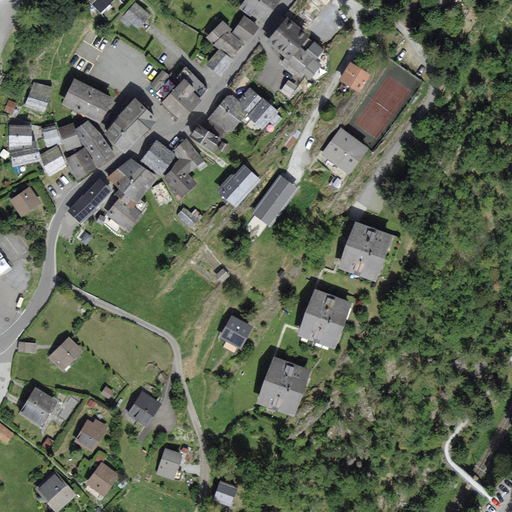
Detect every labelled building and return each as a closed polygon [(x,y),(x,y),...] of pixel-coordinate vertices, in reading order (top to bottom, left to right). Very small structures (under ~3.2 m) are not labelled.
[(111,0),(91,0),(102,10),(111,0)] [(247,0),(241,9),(249,15),(250,16),(252,13),(261,20),(276,0),(247,0)] [(330,0),(329,0),(313,0),(298,18),(309,25),(330,0)] [(149,14),(136,4),(122,21),(128,26),(132,21),(138,26),(149,14)] [(258,27),(246,17),(234,32),(246,42),(258,27)] [(298,29),(288,20),(270,41),(289,57),(290,58),(286,62),(308,81),(322,64),(315,59),(323,50),(298,29)] [(210,38),(230,55),(241,43),(229,33),(231,30),(223,23),(210,38)] [(230,58),(220,50),(209,64),(219,72),(230,58)] [(369,74),(351,63),(341,80),(359,91),(369,74)] [(197,97),(205,88),(180,65),(169,76),(163,70),(151,83),(154,86),(151,90),(181,119),(200,99),(197,97)] [(111,99),(76,81),(65,103),(99,121),(111,99)] [(296,86),(288,81),(282,91),(289,96),(296,86)] [(44,110),(50,89),(41,86),(35,84),(28,105),(44,110)] [(227,133),(246,111),(250,113),(248,116),(262,127),(275,110),(262,99),(251,89),(244,97),(240,102),(238,103),(230,96),(217,112),(210,119),(227,133)] [(16,103),(9,101),(5,110),(12,113),(16,103)] [(154,118),(136,102),(116,125),(108,134),(126,150),(145,129),(154,118)] [(113,155),(100,134),(88,123),(77,130),(99,165),(113,155)] [(73,124),(60,129),(67,149),(80,145),(73,124)] [(60,142),(55,126),(44,130),(49,146),(60,142)] [(38,160),(37,149),(32,150),(30,127),(10,127),(11,153),(13,165),(38,160)] [(200,127),(193,137),(213,149),(219,139),(200,127)] [(367,150),(341,130),(324,152),(350,172),(367,150)] [(181,195),(197,182),(188,171),(192,169),(203,160),(187,141),(177,149),(184,157),(185,159),(181,162),(165,176),(174,187),(181,195)] [(174,154),(158,142),(144,160),(160,173),(174,154)] [(66,166),(57,148),(41,156),(50,174),(66,166)] [(95,168),(84,149),(68,159),(79,178),(95,168)] [(128,231),(142,214),(132,207),(156,177),(142,166),(132,159),(109,179),(120,187),(121,188),(116,194),(121,198),(118,201),(107,214),(128,231)] [(259,179),(245,166),(235,178),(232,176),(219,191),(236,205),(259,179)] [(296,187),(281,177),(256,213),(271,224),(296,187)] [(110,190),(99,180),(70,211),(81,221),(110,190)] [(170,200),(163,183),(153,188),(160,204),(170,200)] [(39,202),(30,188),(12,200),(22,214),(39,202)] [(197,219),(184,208),(178,216),(191,226),(197,219)] [(390,236),(356,224),(341,266),(375,278),(390,236)] [(349,303),(317,291),(302,333),(334,344),(349,303)] [(252,328),(231,317),(222,336),(230,341),(242,347),(252,328)] [(69,339),(51,357),(63,370),(82,351),(69,339)] [(36,344),(20,342),(19,350),(35,352),(36,344)] [(310,370),(275,358),(259,402),(294,414),(310,370)] [(112,391),(106,387),(102,393),(109,397),(112,391)] [(55,401),(37,389),(22,413),(40,424),(55,401)] [(144,393),(130,413),(145,424),(159,404),(144,393)] [(88,422),(77,440),(93,450),(107,426),(96,420),(93,425),(88,422)] [(12,434),(0,423),(0,436),(6,442),(12,434)] [(54,441),(49,438),(44,445),(49,448),(54,441)] [(181,454),(166,450),(159,473),(173,478),(181,454)] [(103,464),(89,483),(104,495),(118,475),(103,464)] [(56,476),(41,490),(51,500),(48,503),(56,511),(73,495),(56,476)] [(237,487),(221,482),(215,500),(230,505),(237,487)]
